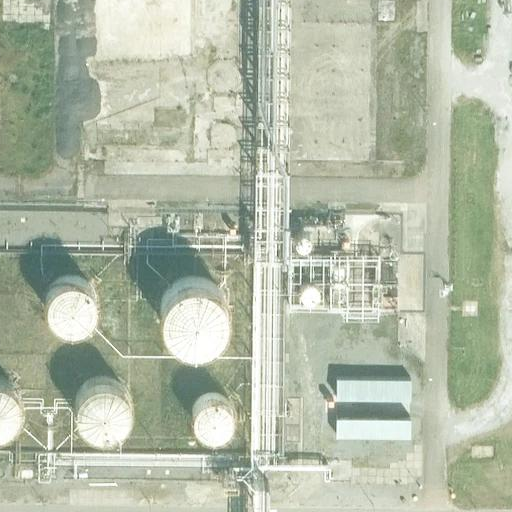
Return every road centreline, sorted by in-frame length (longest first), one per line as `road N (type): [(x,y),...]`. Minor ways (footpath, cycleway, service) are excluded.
road 1 (unknown): [(66,0),(63,181),(440,189)]
road 2 (unknown): [(444,511),(440,189)]
road 3 (unknown): [(440,189),(440,0)]
